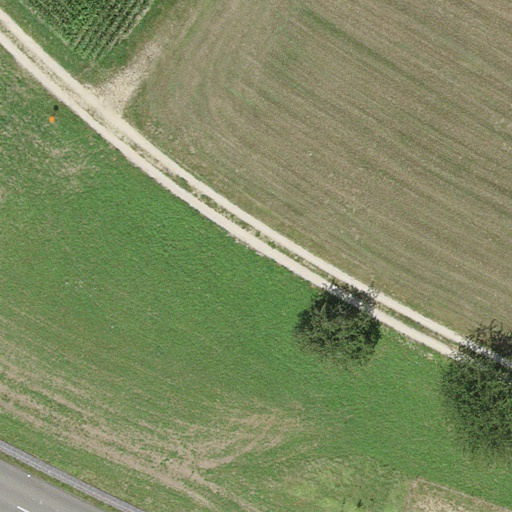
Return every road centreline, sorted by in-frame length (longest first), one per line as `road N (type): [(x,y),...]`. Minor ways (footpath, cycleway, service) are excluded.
road 1 (track): [(511,386),(226,227),(84,123),(0,38)]
road 2 (track): [(84,123),(186,0)]
